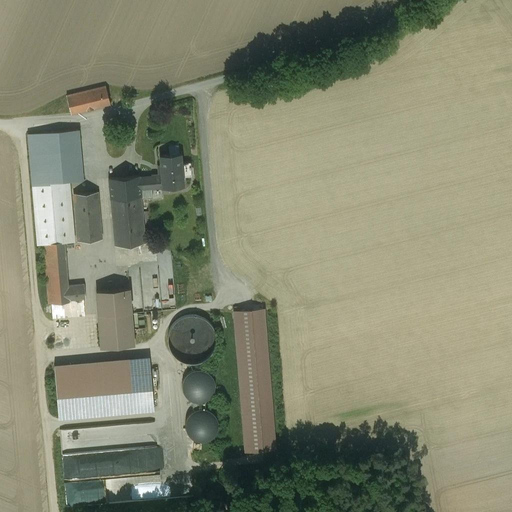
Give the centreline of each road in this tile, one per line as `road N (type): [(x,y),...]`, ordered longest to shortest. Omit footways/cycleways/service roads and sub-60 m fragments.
road 1 (unclassified): [(417,0),(341,47),(93,116),(0,123)]
road 2 (track): [(55,511),(20,123)]
